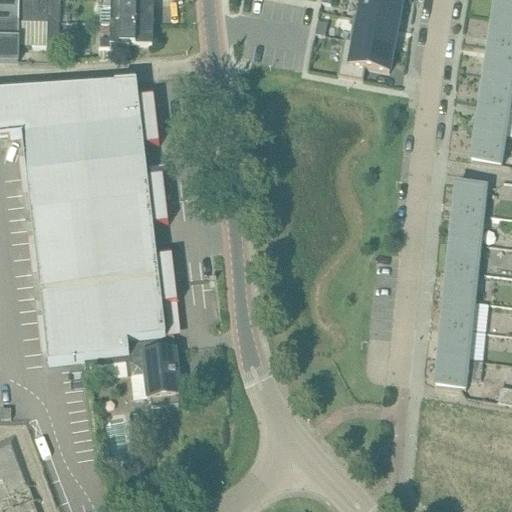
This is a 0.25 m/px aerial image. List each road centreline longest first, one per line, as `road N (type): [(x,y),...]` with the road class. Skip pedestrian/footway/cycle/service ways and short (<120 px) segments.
road 1 (tertiary): [(300,449),(254,375),(241,315),(207,0)]
road 2 (residential): [(402,402),(445,0)]
